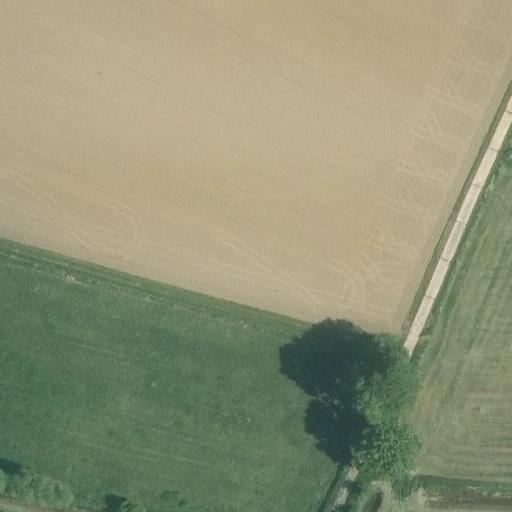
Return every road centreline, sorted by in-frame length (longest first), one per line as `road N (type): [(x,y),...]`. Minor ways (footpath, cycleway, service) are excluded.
road 1 (track): [(332,511),(511,110)]
road 2 (track): [(382,511),(511,510)]
